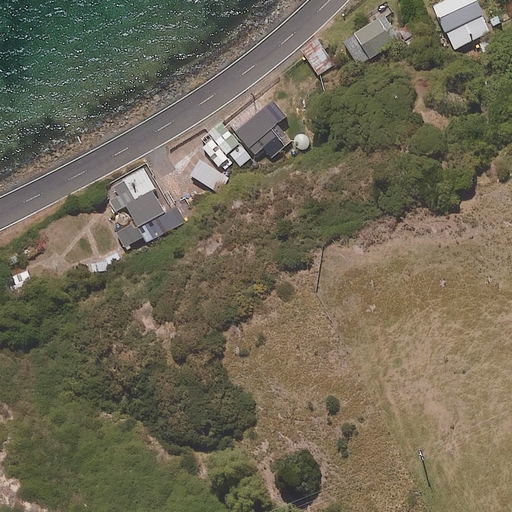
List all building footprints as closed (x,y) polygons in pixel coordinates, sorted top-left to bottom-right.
[(493,32),(478,0),(447,0),(436,5),(455,49),(493,32)] [(398,41),(383,17),(345,40),(360,64),(398,41)] [(336,64),(324,48),(309,58),(320,75),(336,64)] [(280,128),(265,110),(237,133),(255,154),(265,146),(271,153),(283,143),(274,133),(280,128)] [(224,120),(210,131),(227,154),(241,143),(224,120)] [(213,140),(204,146),(219,167),(228,160),(213,140)] [(242,146),(230,157),(240,169),(252,158),(242,146)] [(203,160),(192,176),(213,191),(224,176),(203,160)] [(170,208),(146,167),(107,189),(120,211),(128,206),(137,220),(117,232),(126,248),(143,238),(146,244),(190,218),(180,202),(170,208)] [(83,263),(84,274),(109,272),(108,260),(83,263)]
